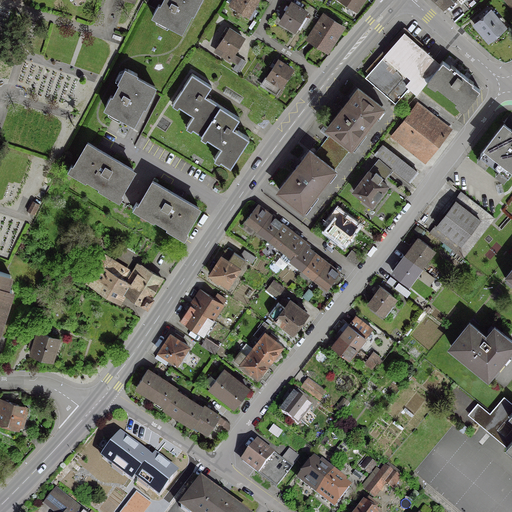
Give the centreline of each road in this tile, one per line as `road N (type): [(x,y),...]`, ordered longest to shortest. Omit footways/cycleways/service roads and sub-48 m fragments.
road 1 (secondary): [(104,392),(287,131),(395,0)]
road 2 (residential): [(506,84),(216,464)]
road 3 (residential): [(104,392),(216,464)]
road 4 (secondary): [(0,505),(89,411)]
road 5 (residential): [(411,0),(506,84)]
